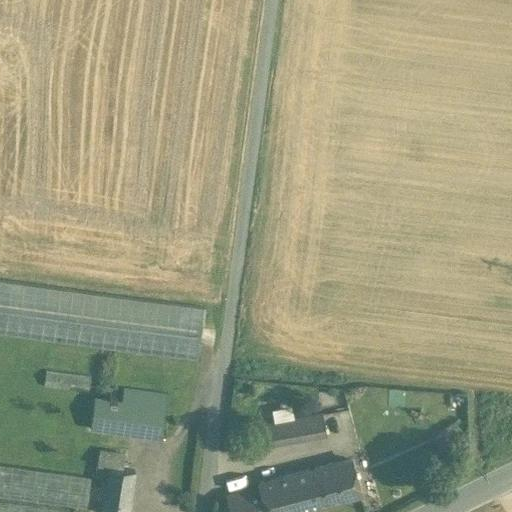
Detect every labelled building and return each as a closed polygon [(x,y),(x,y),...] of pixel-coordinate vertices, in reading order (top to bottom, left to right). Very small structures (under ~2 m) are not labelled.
[(203,307),(0,280),(0,333),(196,359),(203,307)] [(90,376),(45,370),(43,384),(88,390),(90,376)] [(121,402),(94,399),(90,429),(160,438),(166,393),(123,388),(121,402)] [(129,457),(98,452),(96,465),(108,467),(127,470),(129,457)] [(350,461),(320,468),(328,502),(358,495),(350,461)] [(89,477),(0,465),(0,497),(84,509),(89,477)] [(127,470),(108,467),(103,497),(129,501),(134,471),(127,470)] [(320,468),(258,483),(259,487),(265,511),(286,511),(328,502),(320,468)] [(265,511),(259,487),(226,495),(229,511),(265,511)] [(127,511),(129,501),(103,497),(100,511),(127,511)] [(77,511),(0,501),(0,511),(77,511)]
